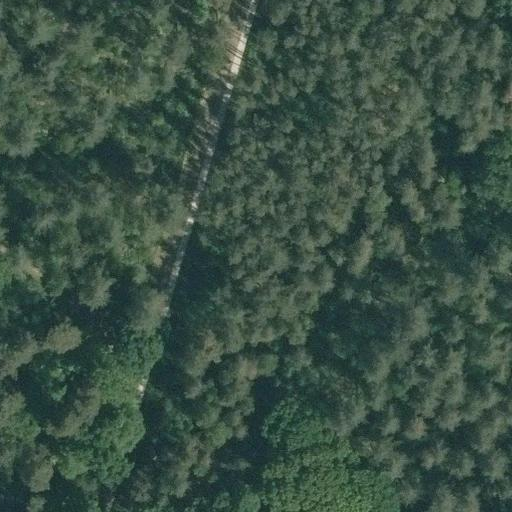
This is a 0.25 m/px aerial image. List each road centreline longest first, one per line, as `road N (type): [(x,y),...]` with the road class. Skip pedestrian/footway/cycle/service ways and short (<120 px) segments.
road 1 (track): [(95,511),(246,0)]
road 2 (track): [(149,349),(0,253)]
